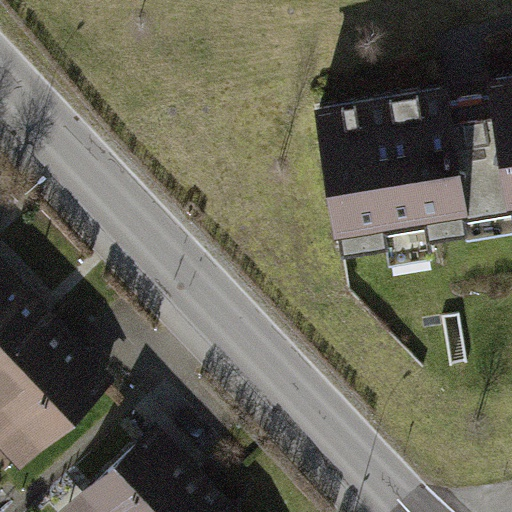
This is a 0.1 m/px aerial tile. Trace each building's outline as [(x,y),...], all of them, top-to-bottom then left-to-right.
[(447,86),(321,106),(343,244),(511,216),(511,75),(493,78),(495,90),(449,97),(447,86)] [(0,373),(72,304),(6,237),(0,242),(0,373)] [(72,304),(0,373),(0,376),(16,393),(0,408),(0,422),(34,458),(131,363),(72,304)] [(197,511),(232,477),(168,414),(76,507),(81,511),(197,511)] [(268,511),(232,477),(197,511),(268,511)]
